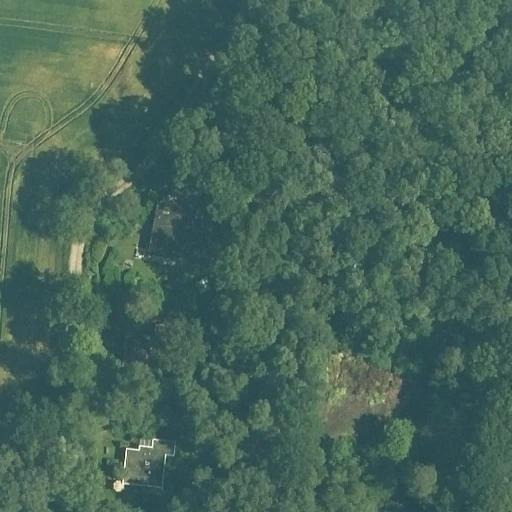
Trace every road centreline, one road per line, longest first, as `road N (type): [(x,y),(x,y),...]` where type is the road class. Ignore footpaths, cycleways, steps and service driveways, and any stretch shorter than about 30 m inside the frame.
road 1 (track): [(248,0),(147,166),(86,215),(63,441),(58,450),(0,460)]
road 2 (track): [(511,205),(322,194),(289,206),(272,253),(269,511)]
